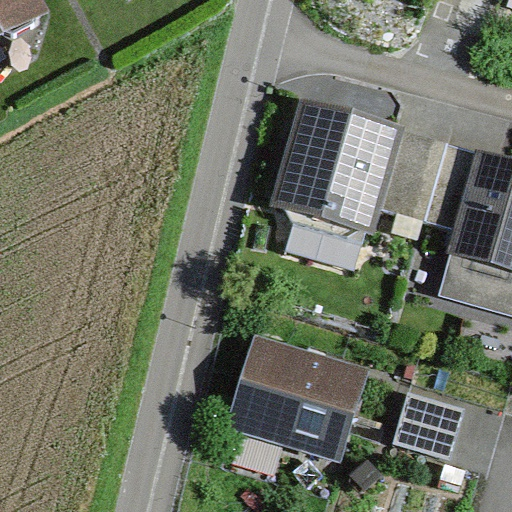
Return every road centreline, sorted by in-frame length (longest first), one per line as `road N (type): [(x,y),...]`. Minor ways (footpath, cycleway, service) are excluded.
road 1 (residential): [(257,38),(139,511)]
road 2 (residential): [(511,103),(257,38)]
